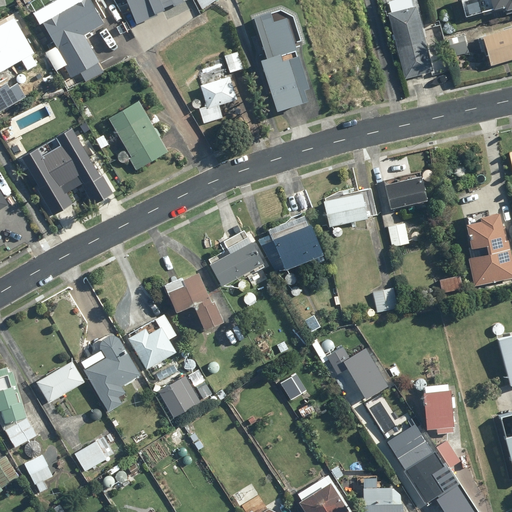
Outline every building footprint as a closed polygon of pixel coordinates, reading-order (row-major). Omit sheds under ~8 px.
[(101,60),(89,36),(96,33),(93,29),(106,23),(95,0),(54,0),(56,3),(41,10),(45,19),(47,18),(60,47),(67,64),(66,64),(72,76),(82,72),(86,81),(105,72),(99,60),(101,60)] [(127,0),(135,23),(186,4),(184,0),(127,0)] [(436,70),(420,2),(418,3),(417,0),(399,0),(391,2),(393,10),(392,10),(397,32),(395,33),(396,39),(398,38),(407,77),(436,70)] [(511,0),(491,0),(492,5),(506,2),(509,10),(511,9),(511,0)] [(265,57),(282,109),(312,99),(309,87),(313,85),(303,53),(299,54),(297,49),(301,48),(290,15),(277,19),(274,9),(256,15),(269,56),(265,57)] [(345,20),(346,21),(334,24),(337,34),(335,35),(344,68),(368,61),(358,26),(356,27),(354,19),(354,18),(354,17),(354,16),(353,15),(353,14),(352,14),(351,13),(350,13),(349,13),(348,13),(347,13),(346,13),(346,14),(345,15),(345,16),(344,16),(344,17),(344,18),(344,19),(345,19),(345,20)] [(0,70),(22,59),(28,69),(36,64),(30,54),(33,52),(13,18),(0,25),(0,70)] [(322,39),(315,20),(307,23),(314,42),(322,39)] [(444,23),(437,24),(438,32),(446,31),(444,23)] [(495,63),(511,58),(511,27),(487,35),(495,63)] [(468,33),(451,37),(456,56),(473,52),(468,33)] [(335,41),(316,47),(323,72),(338,67),(333,51),(337,50),(335,41)] [(226,55),(231,72),(245,68),(239,51),(226,55)] [(60,70),(64,76),(69,74),(65,67),(60,70)] [(232,74),(202,83),(209,105),(200,107),(205,122),(224,116),(220,104),(239,98),(232,74)] [(74,78),(67,82),(71,88),(78,84),(74,78)] [(0,116),(6,114),(3,109),(27,96),(20,83),(13,87),(10,83),(0,88),(0,116)] [(170,150),(142,99),(112,116),(134,157),(132,158),(137,169),(170,150)] [(16,154),(52,214),(75,201),(69,190),(82,183),(94,202),(114,190),(104,173),(100,175),(71,126),(58,133),(62,141),(43,152),(37,142),(16,154)] [(110,143),(105,135),(97,139),(103,148),(110,143)] [(387,187),(392,205),(394,205),(394,207),(433,198),(427,174),(400,180),(399,175),(388,178),(390,186),(387,187)] [(0,213),(2,213),(0,210),(4,208),(4,207),(11,203),(0,183),(0,213)] [(333,225),(372,216),(372,215),(380,213),(375,187),(346,193),(346,195),(327,199),(333,225)] [(475,285),(511,276),(511,261),(504,228),(502,228),(498,211),(488,213),(487,208),(466,213),(468,222),(465,223),(471,245),(468,245),(470,257),(468,257),(475,285)] [(291,267),(329,252),(316,221),(314,222),(310,213),(272,228),(274,233),(261,238),(278,271),(290,266),(291,267)] [(389,226),(393,246),(411,243),(407,222),(389,226)] [(225,285),(267,261),(255,240),(254,241),(251,235),(235,244),(238,250),(213,263),(225,285)] [(216,299),(203,269),(188,276),(187,274),(168,282),(180,310),(186,308),(192,322),(203,317),(208,328),(228,320),(219,298),(216,299)] [(294,271),(283,276),(293,297),(304,292),(294,271)] [(465,287),(463,274),(442,278),(445,291),(460,289),(460,290),(461,291),(462,292),(464,291),(465,290),(465,289),(464,287),(465,287)] [(248,277),(236,282),(247,307),(259,302),(248,277)] [(378,311),(400,307),(396,287),(374,292),(378,311)] [(234,303),(239,312),(246,309),(240,300),(234,303)] [(180,316),(188,335),(192,333),(184,315),(180,316)] [(321,326),(315,316),(307,320),(313,330),(321,326)] [(264,331),(266,322),(259,321),(257,329),(264,331)] [(130,336),(149,368),(152,366),(156,372),(170,363),(167,357),(179,350),(165,325),(151,332),(148,326),(130,336)] [(121,335),(117,333),(112,335),(107,338),(104,343),(104,348),(108,356),(86,369),(111,410),(124,401),(120,395),(127,391),(123,384),(143,372),(121,335)] [(511,333),(498,338),(511,385),(511,384),(511,333)] [(278,345),(282,352),(289,348),(285,341),(278,345)] [(347,365),(363,394),(387,381),(366,344),(350,353),(345,343),(327,353),(337,371),(347,365)] [(212,354),(204,358),(207,365),(215,361),(212,354)] [(51,401),(88,380),(75,359),(39,380),(51,401)] [(15,364),(0,368),(0,417),(17,447),(39,434),(28,415),(30,414),(15,369),(16,368),(15,364)] [(392,369),(395,376),(402,372),(399,365),(392,369)] [(452,378),(450,368),(443,369),(444,379),(452,378)] [(315,382),(324,378),(321,372),(312,376),(315,382)] [(186,374),(161,388),(175,412),(199,398),(186,374)] [(428,391),(430,428),(438,428),(439,433),(455,432),(455,425),(457,425),(456,406),(458,406),(458,395),(455,396),(455,388),(451,389),(451,383),(429,384),(429,390),(428,391)] [(305,418),(318,410),(310,397),(298,405),(305,418)] [(407,469),(428,502),(448,490),(447,488),(460,479),(439,447),(436,449),(417,419),(389,437),(409,468),(407,469)] [(193,432),(188,423),(183,426),(193,442),(199,439),(195,431),(193,432)] [(169,436),(169,437),(169,438),(169,440),(170,441),(171,442),(171,443),(173,444),(174,445),(175,445),(176,445),(178,445),(179,445),(180,445),(179,446),(178,447),(177,448),(177,449),(176,450),(176,451),(176,452),(176,453),(177,455),(177,456),(178,456),(179,457),(180,458),(181,458),(183,458),(184,458),(185,458),(186,458),(187,457),(188,456),(189,455),(189,454),(190,453),(190,452),(190,451),(190,450),(189,448),(189,447),(188,446),(187,446),(186,445),(185,445),(183,445),(182,445),(181,445),(180,445),(180,444),(181,444),(182,443),(183,442),(184,440),(184,439),(184,438),(184,437),(184,435),(183,434),(183,433),(182,432),(181,431),(180,430),(178,430),(177,430),(176,430),(174,430),(173,431),(172,431),(171,432),(170,433),(170,435),(169,436)] [(105,435),(75,454),(87,472),(108,458),(107,458),(116,452),(105,435)] [(440,446),(454,467),(464,460),(451,439),(440,446)] [(33,440),(32,440),(31,441),(29,441),(28,442),(27,443),(26,444),(25,446),(25,447),(25,449),(25,450),(25,451),(26,453),(27,454),(28,455),(29,456),(30,457),(31,457),(33,457),(34,457),(36,457),(37,456),(38,456),(40,455),(40,453),(41,452),(42,451),(42,449),(42,448),(41,446),(41,445),(40,444),(39,443),(38,442),(36,441),(35,441),(34,440),(33,440)] [(46,479),(54,475),(44,453),(27,462),(37,483),(38,482),(42,491),(50,488),(46,479)] [(0,492),(4,490),(3,487),(21,476),(20,475),(24,472),(23,470),(24,468),(18,459),(11,463),(7,456),(0,460),(0,492)] [(126,468),(131,477),(141,470),(136,462),(126,468)] [(334,470),(339,478),(344,475),(339,467),(334,470)] [(103,482),(103,483),(104,484),(104,485),(105,486),(106,486),(107,487),(108,487),(109,487),(110,487),(111,487),(112,487),(113,486),(114,485),(115,484),(115,483),(116,482),(116,481),(116,480),(116,481),(117,482),(118,482),(119,483),(120,483),(121,484),(122,484),(123,483),(124,483),(125,482),(126,482),(127,481),(127,480),(128,479),(128,478),(128,477),(128,475),(128,474),(127,473),(126,473),(126,472),(125,471),(124,471),(123,470),(121,470),(120,470),(119,471),(118,471),(117,472),(116,473),(116,474),(115,475),(115,476),(115,477),(115,478),(114,477),(114,476),(113,475),(112,475),(111,475),(109,474),(108,475),(107,475),(106,475),(105,476),(104,477),(103,478),(103,480),(103,481),(103,482)] [(354,511),(331,474),(302,492),(306,498),(303,500),(310,511),(354,511)] [(404,511),(405,503),(396,503),(395,486),(379,486),(379,478),(370,478),(370,486),(366,486),(366,505),(367,505),(367,511),(404,511)]
